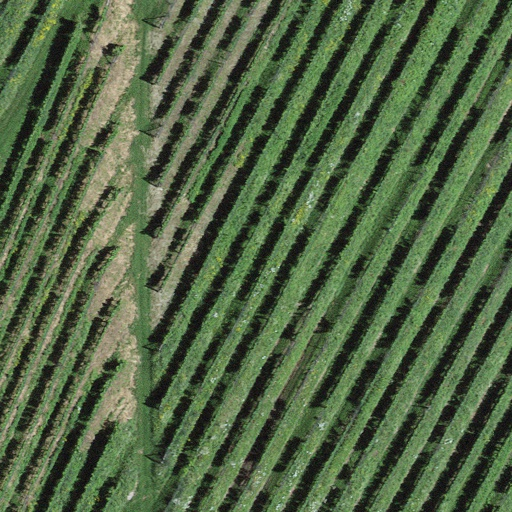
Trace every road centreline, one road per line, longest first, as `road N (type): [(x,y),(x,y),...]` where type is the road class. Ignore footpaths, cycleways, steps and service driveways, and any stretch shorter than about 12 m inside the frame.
road 1 (track): [(173,511),(154,0)]
road 2 (track): [(0,141),(79,0)]
